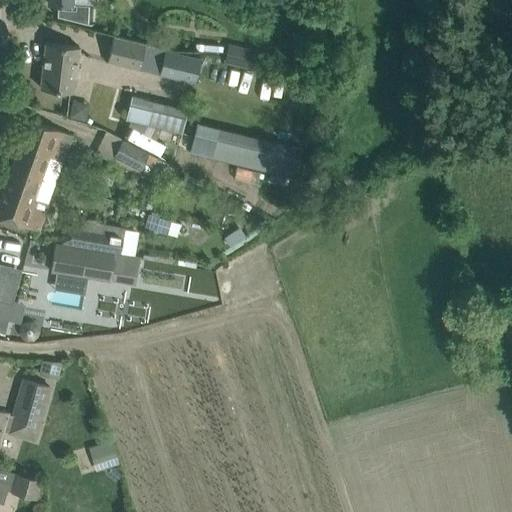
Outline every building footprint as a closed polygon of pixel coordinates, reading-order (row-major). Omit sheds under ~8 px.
[(48,0),(49,3),(57,4),(57,17),(87,24),(88,5),(71,4),(71,0),(48,0)] [(201,59),(145,45),(113,37),(107,61),(195,82),(201,59)] [(46,42),(40,87),(73,91),(79,46),(66,44),(46,42)] [(230,44),(226,60),(252,67),(256,51),(230,44)] [(182,132),(187,109),(131,95),(125,119),(182,132)] [(10,167),(42,177),(45,167),(58,172),(71,135),(27,119),(10,167)] [(196,122),(189,152),(294,177),(301,147),(196,122)] [(122,139),(112,159),(139,172),(140,170),(149,174),(151,170),(159,174),(165,162),(148,153),(149,153),(122,139)] [(34,197),(42,177),(10,167),(0,194),(0,217),(24,226),(24,225),(38,230),(44,211),(48,202),(34,197)] [(120,251),(124,228),(83,221),(79,244),(120,251)] [(56,243),(51,271),(110,281),(110,280),(134,284),(138,258),(56,243)] [(18,282),(0,277),(0,331),(5,332),(18,282)] [(49,386),(42,384),(23,379),(17,399),(13,414),(0,410),(0,429),(35,439),(39,424),(49,386)] [(112,441),(94,446),(101,468),(118,462),(112,441)] [(36,498),(42,479),(16,472),(11,492),(36,498)] [(0,502),(3,503),(9,482),(0,479),(0,502)]
